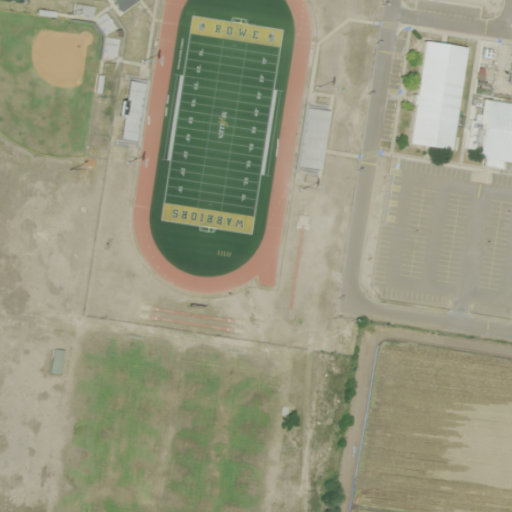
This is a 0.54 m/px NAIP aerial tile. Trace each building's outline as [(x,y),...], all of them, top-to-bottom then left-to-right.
[(136,0),(109,0),(119,13),(136,0)] [(449,150),(464,48),(420,42),(406,144),(449,150)] [(511,105),(485,101),(477,157),(511,162),(511,105)] [(327,106),(305,104),(296,170),(318,173),(327,106)] [(62,350),(52,350),(51,373),(61,373),(62,350)]
